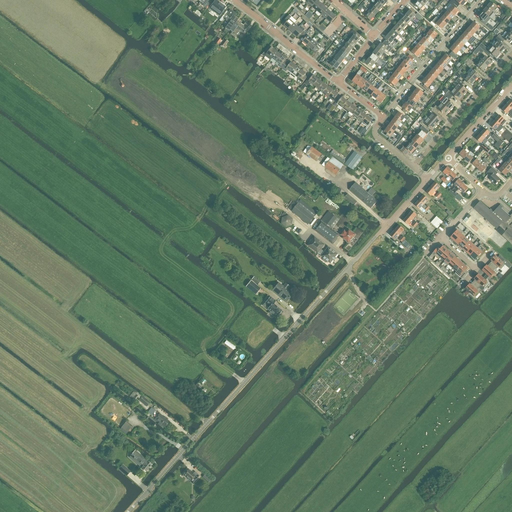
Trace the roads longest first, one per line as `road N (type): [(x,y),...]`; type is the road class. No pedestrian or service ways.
road 1 (unclassified): [(129,511),(426,180)]
road 2 (track): [(0,472),(41,491),(58,483),(86,444),(41,382),(71,345),(97,342),(207,423)]
road 3 (residential): [(382,117),(483,0)]
road 4 (residential): [(411,165),(511,54)]
road 5 (residential): [(339,82),(234,0)]
